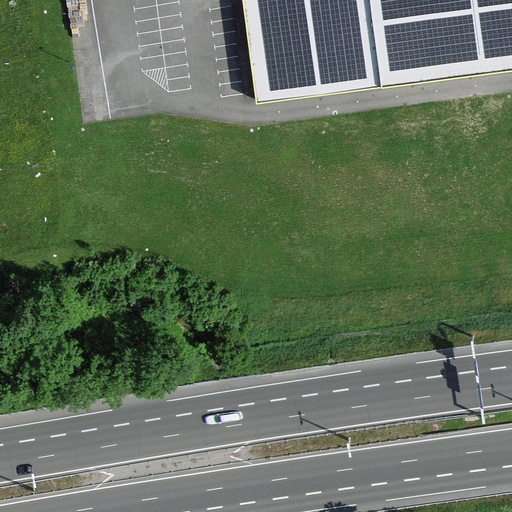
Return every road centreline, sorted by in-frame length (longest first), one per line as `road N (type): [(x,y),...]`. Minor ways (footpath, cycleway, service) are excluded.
road 1 (motorway): [(511,383),(0,462)]
road 2 (motorway): [(77,511),(511,447)]
